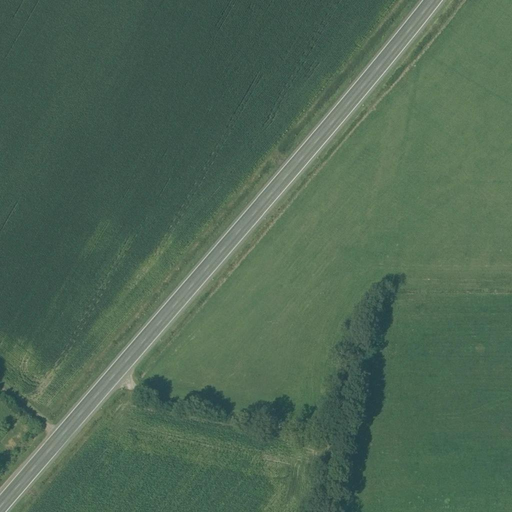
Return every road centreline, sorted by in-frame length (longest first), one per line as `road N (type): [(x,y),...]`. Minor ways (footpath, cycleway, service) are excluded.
road 1 (secondary): [(433,0),(0,508)]
road 2 (track): [(116,373),(140,389),(322,431),(335,446),(323,511)]
